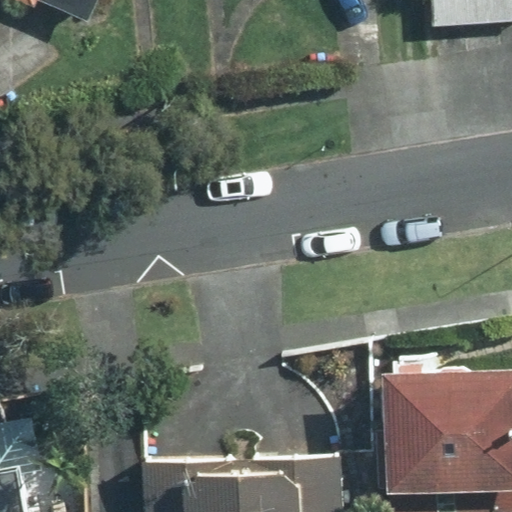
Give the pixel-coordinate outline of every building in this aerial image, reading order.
[(35,0),(86,23),(96,0),(35,0)] [(511,0),(436,0),(437,23),(511,21),(511,0)] [(511,379),(392,375),(387,488),(511,492),(511,379)] [(342,511),(343,463),(152,459),(151,511),(342,511)] [(0,511),(29,511),(29,481),(0,481),(0,511)]
